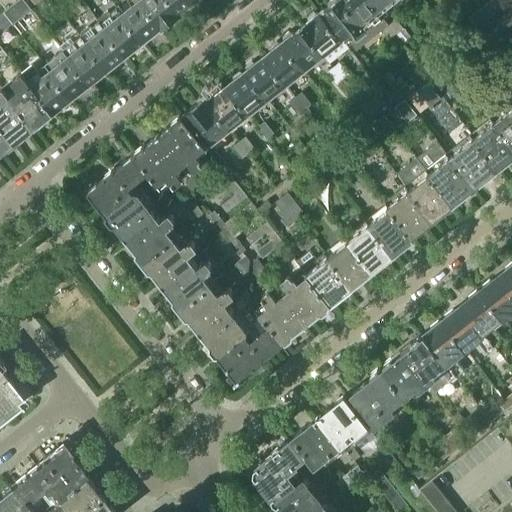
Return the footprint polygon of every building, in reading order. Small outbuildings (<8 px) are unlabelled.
[(25,0),(20,0),(0,15),(0,21),(5,28),(32,8),(25,0)] [(128,0),(132,4),(123,11),(145,39),(162,25),(142,0),(128,0)] [(180,11),(172,0),(142,0),(162,25),(163,27),(182,12),(180,11)] [(193,0),(172,0),(180,11),(182,12),(181,10),(193,0)] [(378,10),(370,0),(332,0),(323,7),(346,36),(378,10)] [(370,0),(378,10),(390,0),(370,0)] [(498,0),(490,0),(469,17),(476,27),(503,6),(498,0)] [(115,17),(105,25),(127,53),(145,39),(123,11),(119,5),(110,12),(115,17)] [(320,10),(301,25),(323,53),(330,62),(349,47),(320,10)] [(511,42),(511,14),(490,30),(504,48),(511,42)] [(396,32),(403,27),(395,17),(388,23),(396,32)] [(82,30),(82,34),(109,68),(127,53),(105,25),(101,19),(92,26),(92,25),(89,25),(82,30)] [(389,38),(396,32),(388,23),(381,28),(389,38)] [(282,39),(304,68),(323,53),(301,25),(282,39)] [(411,36),(403,27),(397,32),(404,41),(411,36)] [(483,36),(497,53),(504,48),(490,30),(483,36)] [(64,48),(91,82),(109,68),(82,34),(74,40),(71,36),(61,44),(64,48)] [(264,54),(286,82),(304,68),(282,39),(264,54)] [(469,46),(457,55),(468,69),(480,59),(469,46)] [(61,60),(51,68),(73,96),(91,82),(64,48),(56,54),(61,60)] [(427,66),(438,58),(431,48),(419,57),(426,65),(427,66)] [(264,54),(245,69),(267,97),(286,82),(264,54)] [(413,78),(427,66),(426,65),(419,57),(405,68),(413,78)] [(449,76),(462,66),(455,58),(443,68),(449,76)] [(341,61),(335,66),(344,78),(350,73),(341,61)] [(73,96),(51,68),(46,62),(38,69),(33,63),(23,71),(55,111),(73,96)] [(338,82),(344,78),(335,66),(329,71),(338,82)] [(248,111),(267,97),(245,69),(227,83),(248,111)] [(22,86),(10,95),(35,127),(55,111),(23,71),(15,77),(22,86)] [(443,100),(428,80),(416,88),(432,108),(443,100)] [(227,83),(207,98),(230,126),(248,111),(227,83)] [(475,94),(494,119),(511,140),(511,98),(510,95),(500,103),(506,110),(505,110),(486,86),(475,94)] [(0,103),(0,122),(15,142),(35,127),(10,95),(4,87),(0,89),(0,100),(1,102),(0,103)] [(421,111),(429,105),(416,88),(407,95),(414,104),(421,111)] [(305,107),(311,102),(302,91),(296,95),(305,107)] [(211,141),(230,126),(207,98),(205,95),(186,110),(211,141)] [(305,107),(296,95),(289,100),(298,112),(305,107)] [(407,121),(416,113),(405,98),(395,105),(407,121)] [(159,132),(183,162),(189,157),(197,166),(205,160),(197,150),(207,143),(183,113),(159,132)] [(384,139),(397,129),(385,113),(372,123),(384,139)] [(473,135),(498,166),(511,155),(511,140),(494,119),(473,135)] [(267,137),(274,132),(265,120),(258,126),(267,137)] [(0,154),(15,142),(0,122),(0,154)] [(365,151),(374,144),(364,131),(355,137),(365,151)] [(159,132),(135,151),(148,167),(159,181),(168,173),(176,182),(184,176),(177,167),(183,162),(159,132)] [(255,147),(246,135),(239,140),(248,152),(255,147)] [(478,182),(498,166),(473,135),(453,151),(478,182)] [(248,152),(239,140),(233,145),(242,157),(248,152)] [(343,147),(322,163),(323,164),(332,176),(353,159),(343,147)] [(148,167),(135,151),(116,166),(129,183),(148,167)] [(474,185),(450,154),(429,170),(454,201),(474,185)] [(398,173),(409,187),(433,218),(454,201),(429,170),(418,156),(398,173)] [(323,164),(313,172),(322,183),(332,176),(323,164)] [(92,193),(108,212),(135,191),(133,189),(129,183),(116,166),(93,185),(92,193)] [(192,175),(185,181),(193,191),(200,185),(192,175)] [(229,187),(236,181),(231,175),(210,191),(216,198),(229,187)] [(236,181),(229,187),(234,194),(235,194),(241,188),(236,181)] [(390,204),(413,234),(433,218),(409,187),(389,202),(390,204)] [(235,194),(240,201),(247,195),(241,188),(235,194)] [(108,212),(126,235),(141,223),(143,225),(158,212),(140,190),(133,189),(135,191),(108,212)] [(163,191),(158,199),(168,206),(173,198),(163,191)] [(294,210),(299,206),(288,191),(282,194),(294,210)] [(228,199),(233,206),(240,201),(235,194),(234,194),(228,199)] [(294,210),(282,194),(274,200),(286,216),(294,210)] [(221,204),(227,211),(233,206),(228,199),(221,204)] [(250,213),(255,220),(262,215),(260,213),(272,204),(268,199),(257,207),(250,213)] [(199,216),(203,212),(196,202),(186,200),(199,216)] [(250,213),(257,207),(252,201),(245,206),(250,213)] [(390,204),(370,221),(395,252),(415,236),(413,234),(390,204)] [(250,213),(245,206),(232,216),(237,223),(250,213)] [(222,234),(230,228),(225,222),(215,209),(207,215),(222,234)] [(145,259),(175,235),(168,226),(177,219),(170,210),(162,217),(158,212),(143,225),(141,223),(126,235),(145,259)] [(237,223),(242,230),(255,220),(250,213),(237,223)] [(237,223),(232,216),(225,222),(230,228),(237,223)] [(266,233),(272,227),(267,221),(260,226),(266,233)] [(349,237),(374,269),(395,252),(370,221),(349,237)] [(242,230),(237,223),(230,228),(235,235),(242,230)] [(253,231),(259,238),(266,233),(260,226),(253,231)] [(270,239),(277,234),(272,227),(266,233),(270,239)] [(230,228),(222,234),(238,254),(246,248),(235,235),(230,228)] [(259,238),(253,231),(247,237),(252,244),(259,238)] [(277,234),(270,239),(257,250),(263,257),(283,241),(277,234)] [(145,259),(164,282),(194,258),(189,252),(198,245),(191,237),(183,244),(175,235),(145,259)] [(349,237),(328,253),(354,285),(374,269),(349,237)] [(308,270),(333,301),(354,285),(328,253),(308,270)] [(249,259),(246,254),(235,263),(247,278),(249,259)] [(276,279),(285,290),(309,320),(333,301),(308,270),(297,256),(288,263),(293,269),(284,276),(283,274),(276,279)] [(269,274),(257,257),(253,260),(252,276),(266,277),(269,274)] [(182,305),(212,282),(205,272),(214,265),(208,258),(199,265),(194,258),(164,282),(182,305)] [(511,264),(499,274),(511,289),(511,264)] [(481,288),(505,318),(511,311),(511,289),(499,274),(481,288)] [(182,305),(201,329),(215,318),(214,316),(230,303),(226,299),(235,292),(229,284),(220,291),(212,282),(182,305)] [(272,323),(286,339),(309,320),(285,290),(279,295),(272,286),(263,293),(271,302),(261,310),(272,323)] [(462,303),(495,344),(503,338),(493,326),(505,318),(481,288),(462,303)] [(251,301),(247,290),(241,294),(247,303),(251,301)] [(201,329),(220,353),(247,331),(248,333),(248,327),(230,303),(214,316),(215,318),(201,329)] [(443,319),(466,348),(477,338),(487,350),(495,344),(462,303),(443,319)] [(443,319),(424,334),(456,375),(464,368),(455,356),(466,348),(443,319)] [(266,355),(286,339),(272,323),(252,338),(266,355)] [(242,374),(266,355),(252,338),(248,333),(247,331),(220,353),(236,372),(242,374)] [(424,334),(404,350),(429,382),(435,390),(450,378),(451,379),(456,375),(424,334)] [(421,388),(429,382),(404,350),(384,365),(409,398),(413,403),(419,398),(412,389),(417,385),(421,388)] [(0,415),(10,408),(20,400),(22,393),(13,382),(5,373),(0,365),(0,415)] [(377,424),(409,398),(384,365),(351,391),(377,424)] [(345,393),(319,414),(342,443),(368,422),(345,393)] [(485,413),(491,420),(510,406),(504,398),(485,413)] [(470,429),(467,431),(471,436),(491,420),(485,413),(480,406),(464,420),(470,429)] [(319,414),(293,434),(307,453),(315,463),(342,443),(319,414)] [(438,439),(443,446),(449,453),(466,439),(456,425),(438,439)] [(272,451),(286,469),(307,453),(293,434),(272,451)] [(376,452),(387,466),(396,459),(385,444),(376,452)] [(418,478),(449,453),(443,446),(412,470),(418,478)] [(64,448),(57,447),(33,466),(46,483),(56,496),(85,474),(64,448)] [(361,455),(356,448),(350,453),(355,459),(361,455)] [(297,482),(286,469),(272,451),(258,462),(258,463),(255,465),(254,471),(256,474),(256,475),(275,499),(297,482)] [(399,481),(408,474),(396,459),(387,466),(399,481)] [(46,483),(33,466),(14,481),(27,498),(46,483)] [(362,476),(355,466),(343,475),(350,484),(362,476)] [(385,495),(394,487),(379,468),(370,475),(385,495)] [(78,511),(101,494),(85,474),(56,496),(66,509),(63,511),(78,511)] [(399,481),(410,495),(419,488),(408,474),(399,481)] [(275,499),(285,511),(311,511),(324,502),(304,476),(297,482),(275,499)] [(458,511),(432,479),(422,487),(441,511),(458,511)] [(31,511),(24,501),(10,484),(0,492),(0,511),(31,511)] [(394,487),(385,495),(398,511),(409,511),(409,506),(394,487)] [(422,510),(431,503),(419,488),(410,495),(422,510)] [(114,511),(101,494),(78,511),(114,511)] [(311,511),(332,511),(324,502),(311,511)] [(422,510),(423,511),(438,511),(431,503),(422,510)]
